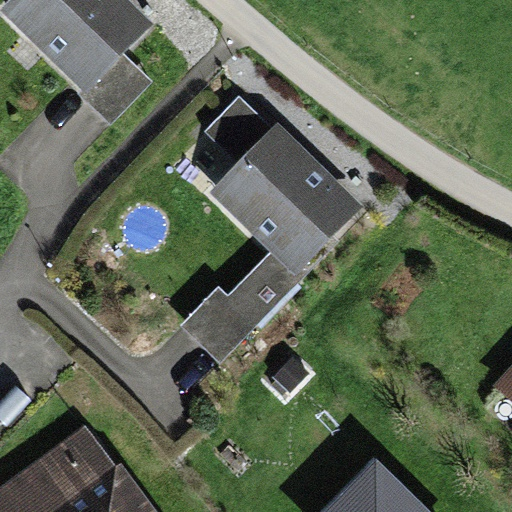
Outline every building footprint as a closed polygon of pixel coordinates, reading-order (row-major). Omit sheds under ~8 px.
[(166,16),(151,0),(15,0),(89,84),(166,16)] [(392,208),(275,89),(178,183),(269,277),(222,323),(246,349),(392,208)] [(511,356),(484,387),(511,412),(511,356)] [(176,511),(110,413),(1,486),(18,511),(176,511)] [(445,511),(392,460),(341,511),(445,511)]
